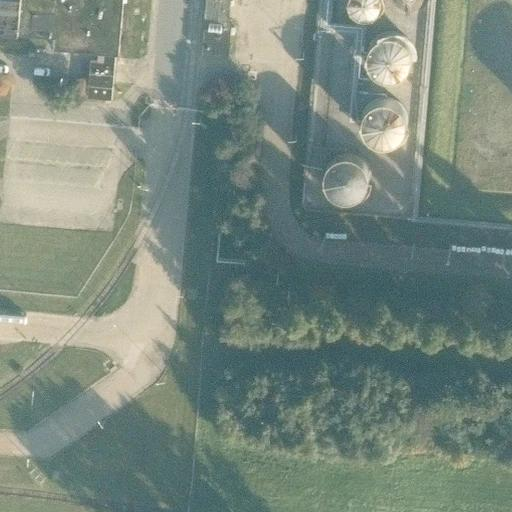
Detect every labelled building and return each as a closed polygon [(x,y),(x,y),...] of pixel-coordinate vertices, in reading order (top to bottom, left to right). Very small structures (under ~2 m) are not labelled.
[(0,0),(0,28),(45,32),(55,33),(54,44),(98,48),(97,60),(91,60),(88,96),(112,98),(115,65),(116,50),(119,50),(123,0),(0,0)] [(231,33),(234,34),(235,28),(232,28),(232,18),(229,17),(230,0),(206,0),(205,20),(210,21),(209,28),(204,28),(202,54),(229,56),(231,33)] [(349,0),(350,1),(350,3),(351,4),(352,6),(353,8),(354,9),(356,10),(358,12),(359,12),(361,13),(363,13),(365,14),(367,13),(369,13),(371,13),(373,12),(375,11),(376,9),(378,8),(379,6),(380,5),(381,3),(381,1),(381,0),(349,0)] [(391,32),(389,32),(387,32),(384,33),(382,34),(380,35),(378,36),(376,37),(375,39),(373,40),(372,42),(371,44),(370,46),(369,49),(369,51),(368,53),(368,55),(369,58),(369,60),(370,62),(371,64),(372,66),(373,68),(375,70),(376,71),(378,73),(380,74),(382,75),(384,76),(386,76),(389,76),(391,76),(393,76),(396,76),(398,75),(400,74),(402,73),(404,72),(406,71),(407,69),(409,67),(410,65),(411,63),(412,61),(412,59),(413,57),(413,54),(413,52),(412,50),(412,48),(411,46),(410,43),(409,42),(407,40),(406,38),(404,37),(402,35),(400,34),(398,33),(396,33),(394,32),(391,32)] [(385,98),(382,98),(380,98),(378,99),(376,100),(373,101),(371,102),(370,103),(368,105),(366,107),(365,109),(364,111),(363,113),(362,115),(362,118),(361,120),(361,122),(362,125),(362,127),(363,129),(364,131),(365,133),(367,135),(368,137),(370,138),(372,140),(374,141),(376,142),(379,143),(381,143),(383,143),(386,143),(388,143),(390,142),(393,142),(395,141),(397,139),(399,138),(400,136),(402,135),(403,133),(404,131),(405,128),(406,126),(406,124),(407,121),(407,119),(406,117),(406,114),(405,112),(404,110),(403,108),(401,106),(400,104),(398,103),(396,102),(394,100),(392,99),(390,99),(387,98),(385,98)] [(350,152),(347,152),(345,152),(343,153),(341,153),(339,154),(337,155),(335,156),(333,157),(331,159),(330,160),(329,162),(327,164),(327,166),(326,168),(325,170),(325,172),(325,174),(325,177),(325,179),(326,181),(326,183),(327,185),(328,187),(330,189),(331,190),(333,192),(334,193),(336,194),(338,195),(340,196),(343,196),(345,197),(347,197),(349,197),(351,197),(353,196),(355,195),(357,194),(359,193),(361,192),(363,191),(364,189),(366,187),(367,185),(368,183),(368,181),(369,179),(369,177),(369,175),(369,173),(369,171),(369,168),(368,166),(367,164),(366,162),(365,161),(363,159),(361,158),(360,156),(358,155),(356,154),(354,153),(352,153),(350,152)]
